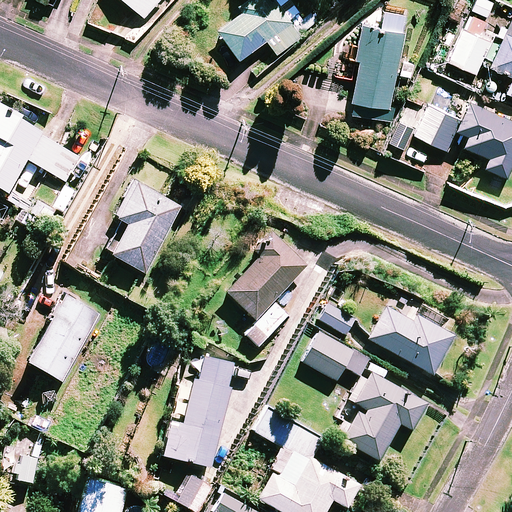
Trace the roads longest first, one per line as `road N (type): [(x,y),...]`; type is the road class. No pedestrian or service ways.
road 1 (residential): [(511,266),(0,35)]
road 2 (residential): [(446,511),(511,391)]
